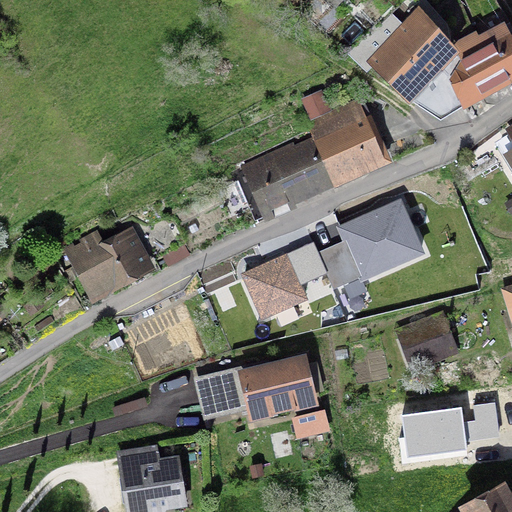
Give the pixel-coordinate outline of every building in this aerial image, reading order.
[(434,65),(449,49),(439,38),(448,31),(430,8),(422,0),(419,0),(407,13),(410,15),(399,25),(397,23),(382,38),(389,45),(370,64),(381,76),(383,75),(405,100),(436,66),(434,65)] [(448,112),(459,106),(460,107),(461,106),(463,110),(465,109),(462,103),(511,76),(511,44),(508,37),(482,50),(475,37),(452,50),(459,63),(448,81),(437,94),(448,112)] [(198,78),(218,69),(227,64),(220,54),(212,59),(193,66),(198,78)] [(381,160),(380,158),(355,100),(330,111),(309,122),(304,124),(312,141),(331,181),(356,170),(357,171),(381,160)] [(511,175),(511,131),(493,143),(511,175)] [(262,212),(331,181),(312,141),(241,171),(262,218),(265,217),(262,212)] [(93,297),(145,269),(127,234),(98,250),(91,237),(68,250),(93,297)] [(511,288),(502,291),(511,323),(511,288)] [(399,370),(450,351),(439,318),(399,333),(400,338),(389,342),(399,370)] [(307,361),(237,377),(236,374),(202,383),(210,420),(245,411),(247,421),(318,405),(307,361)] [(402,414),(411,456),(498,437),(489,397),(469,400),(472,415),(460,417),(457,403),(402,414)] [(146,400),(116,408),(118,414),(147,405),(146,400)] [(119,456),(121,470),(128,507),(143,504),(149,508),(180,503),(174,461),(156,464),(154,450),(119,456)]
